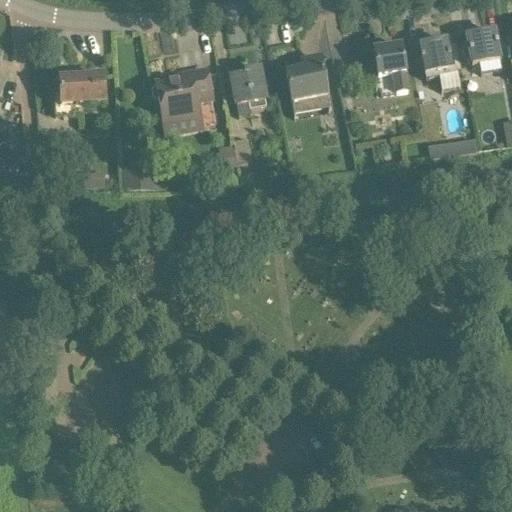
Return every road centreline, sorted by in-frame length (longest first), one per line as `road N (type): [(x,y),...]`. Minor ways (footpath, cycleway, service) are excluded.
road 1 (residential): [(271,458),(42,275),(18,7)]
road 2 (residential): [(18,7),(71,21),(172,23),(342,0)]
